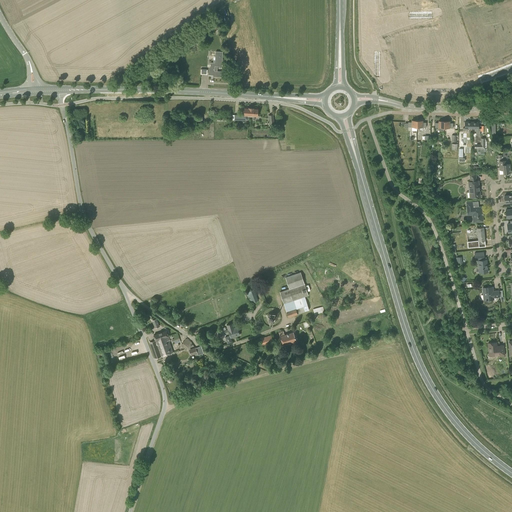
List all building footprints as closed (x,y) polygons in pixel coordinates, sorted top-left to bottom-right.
[(394,0),(396,8),(399,8),(399,5),(404,4),(403,0),(394,0)] [(215,26),(214,23),(212,23),(213,26),(212,26),(214,31),(221,29),(219,24),(215,26)] [(478,52),(475,53),(482,66),(487,64),(482,51),(479,53),(478,52)] [(222,66),(223,52),(216,52),(215,63),(211,63),(210,68),(208,68),(208,75),(214,75),(214,77),(225,77),(226,72),(217,71),(217,66),(222,66)] [(473,56),(470,57),(476,69),(482,66),(475,53),(472,55),(473,56)] [(462,56),(457,57),(458,66),(464,65),(464,67),(467,67),(466,61),(463,61),(462,56)] [(440,64),(437,65),(438,71),(441,70),(441,69),(447,68),(445,59),(439,59),(440,64)] [(432,60),(426,61),(428,71),(433,70),(434,71),(437,71),(436,65),(433,65),(432,60)] [(410,69),(407,69),(408,75),(411,75),(410,73),(416,72),(415,63),(409,64),(410,69)] [(251,116),(251,108),(248,107),(247,107),(246,106),(245,107),(244,115),(243,115),(232,115),(231,120),(243,120),(243,119),(245,119),(249,120),(249,116),(251,116)] [(417,120),(416,127),(420,127),(420,130),(422,130),(423,127),(426,127),(426,123),(423,122),(423,120),(417,120)] [(472,129),(472,122),(465,121),(465,128),(463,128),(463,131),(468,131),(468,128),(472,129)] [(480,135),(480,131),(480,129),(479,129),(479,122),(472,122),(472,129),(475,129),(475,131),(476,131),(476,135),(480,135)] [(475,144),(475,148),(485,148),(485,138),(481,138),(481,144),(475,144)] [(503,170),(503,173),(510,173),(509,164),(505,164),(505,161),(499,162),(500,170),(503,170)] [(476,181),(475,175),(469,176),(470,181),(468,182),(470,198),(480,197),(479,191),(478,191),(478,186),(478,181),(476,181)] [(472,202),(466,202),(468,215),(473,215),(473,222),(482,221),(482,215),(481,215),(481,213),(482,213),(481,207),(472,208),(472,202)] [(468,248),(479,247),(485,246),(483,227),(477,228),(478,241),(468,242),(468,248)] [(483,260),(483,257),(483,252),(474,253),(475,258),(477,258),(478,261),(479,273),(487,272),(486,260),(483,260)] [(288,317),(309,310),(304,297),(308,295),(301,272),(285,277),(289,289),(280,292),(288,317)] [(490,290),(489,289),(489,287),(482,288),(483,300),(486,300),(486,301),(487,301),(488,302),(489,302),(490,301),(491,300),(491,299),(493,299),(493,298),(499,297),(499,291),(493,291),(492,290),(490,290)] [(250,303),(258,300),(254,289),(246,292),(250,303)] [(271,322),(272,322),(273,321),(274,321),(275,320),(275,319),(276,318),(276,317),(275,316),(275,315),(274,314),(273,313),(272,313),(271,313),(270,313),(269,313),(269,314),(268,314),(268,315),(267,315),(267,316),(267,317),(267,318),(267,319),(267,320),(268,320),(268,321),(269,321),(270,321),(271,322)] [(234,328),(232,323),(226,325),(228,330),(225,331),(226,333),(229,333),(230,338),(239,335),(237,327),(234,328)] [(169,337),(167,331),(154,335),(156,340),(149,343),(155,358),(173,352),(169,340),(170,340),(169,337)] [(283,335),(282,332),(279,332),(280,335),(280,336),(283,346),(296,341),(293,332),(283,335)] [(262,346),(273,342),(271,337),(271,335),(261,338),(260,339),(262,346)] [(186,349),(192,342),(186,338),(181,346),(186,349)] [(496,346),(496,342),(488,343),(488,348),(489,348),(490,356),(497,355),(497,354),(504,354),(503,345),(496,346)]
